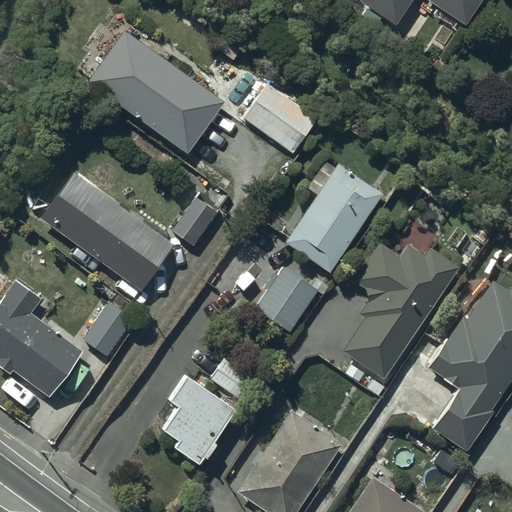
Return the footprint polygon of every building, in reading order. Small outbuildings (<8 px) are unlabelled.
[(363,0),(392,19),(404,0),(432,0),(462,20),(475,0),(363,0)] [(123,24),(86,75),(183,148),(221,96),(123,24)] [(264,79),(241,113),(291,149),(314,114),(308,110),(315,101),(306,95),(300,104),(264,79)] [(207,119),(198,133),(223,151),(233,138),(207,119)] [(313,190),(282,236),(327,266),(378,188),(333,158),(330,162),(322,157),(304,184),(313,190)] [(173,238),(70,165),(35,211),(140,285),(173,238)] [(194,191),(168,226),(190,242),(216,207),(194,191)] [(356,308),(360,311),(337,347),(332,344),(324,356),(356,378),(366,365),(380,374),(455,261),(427,242),(422,249),(404,237),(396,249),(376,236),(350,276),(362,285),(364,295),(356,308)] [(278,259),(249,301),(288,327),(316,285),(278,259)] [(13,273),(0,291),(0,363),(10,370),(13,366),(49,391),(82,345),(29,307),(40,292),(13,273)] [(459,309),(425,361),(455,381),(428,422),(465,446),(491,406),(488,404),(511,368),(511,285),(508,283),(505,287),(488,276),(464,313),(459,309)] [(133,313),(109,296),(82,334),(105,351),(133,313)] [(223,353),(209,375),(239,395),(253,373),(223,353)] [(234,402),(184,368),(167,393),(176,400),(160,423),(176,434),(172,440),(196,457),(202,448),(204,450),(214,435),(212,434),(234,402)] [(287,405),(233,486),(271,511),(288,511),(338,439),(287,405)] [(439,453),(425,475),(441,486),(456,464),(439,453)] [(369,471),(341,511),(418,511),(422,507),(369,471)]
